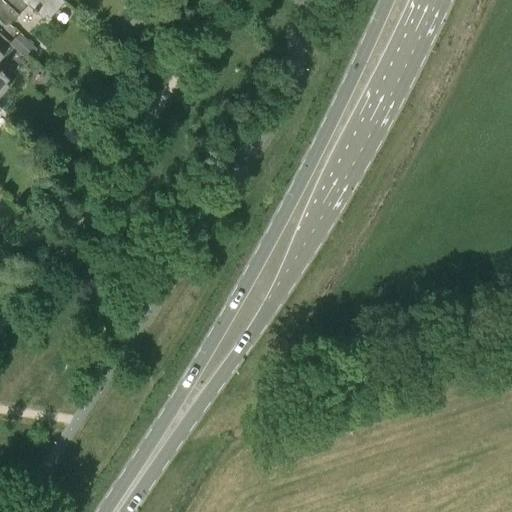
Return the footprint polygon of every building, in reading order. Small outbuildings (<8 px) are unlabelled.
[(63,0),(62,0),(0,0),(0,16),(7,23),(26,3),(40,17),(44,13),(48,17),(63,0)] [(25,7),(17,15),(31,28),(39,20),(25,7)] [(15,37),(33,53),(37,48),(19,32),(15,37)] [(0,94),(8,85),(4,82),(8,79),(0,71),(0,56),(11,44),(10,43),(0,34),(0,94)] [(28,59),(33,53),(15,37),(10,43),(11,44),(28,59)]
